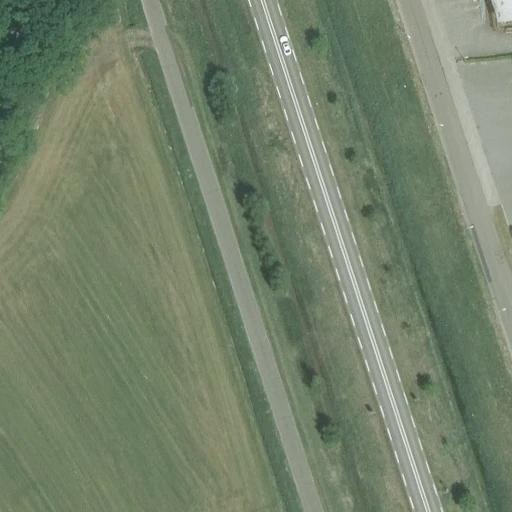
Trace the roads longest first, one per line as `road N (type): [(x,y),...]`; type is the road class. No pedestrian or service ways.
road 1 (secondary): [(427,511),(262,0)]
road 2 (unclassified): [(312,511),(149,0)]
road 3 (unclassified): [(511,312),(408,0)]
